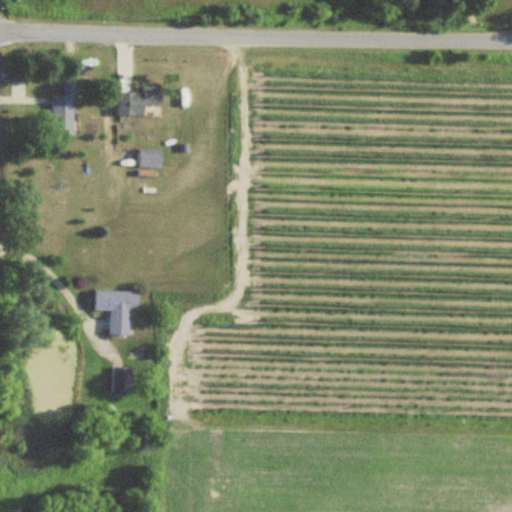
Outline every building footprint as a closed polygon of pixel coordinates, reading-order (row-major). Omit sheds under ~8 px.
[(74,134),(73,81),(64,81),(65,95),(51,95),(52,135),(74,134)] [(160,106),(160,87),(143,86),(142,93),(118,92),(118,115),(144,116),(144,106),(160,106)] [(139,167),(161,167),(161,150),(139,150),(139,167)] [(109,310),(108,334),(127,335),(128,306),(136,307),(137,292),(94,290),(93,310),(109,310)] [(112,392),(129,392),(129,367),(112,367),(112,392)]
